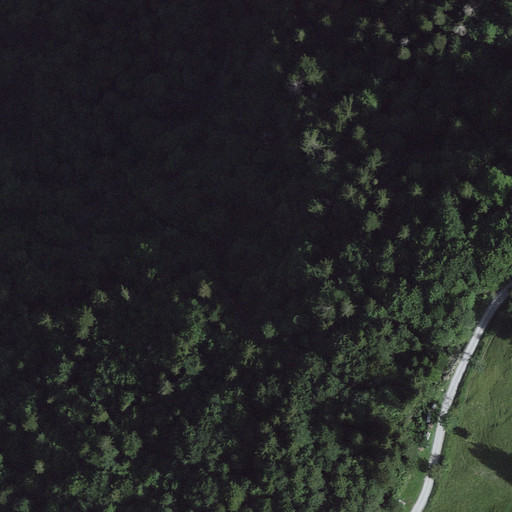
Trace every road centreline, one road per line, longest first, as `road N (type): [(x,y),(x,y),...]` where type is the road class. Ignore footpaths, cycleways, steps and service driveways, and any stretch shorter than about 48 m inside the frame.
road 1 (track): [(226,0),(226,58),(203,115),(106,205),(43,225),(0,251)]
road 2 (track): [(511,286),(457,382),(432,479),(413,511)]
